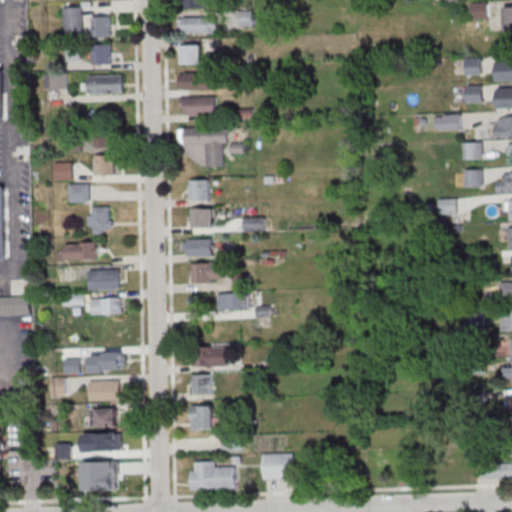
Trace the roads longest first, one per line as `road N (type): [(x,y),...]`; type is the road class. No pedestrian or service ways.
road 1 (residential): [(161,511),(150,0)]
road 2 (residential): [(511,497),(174,511)]
